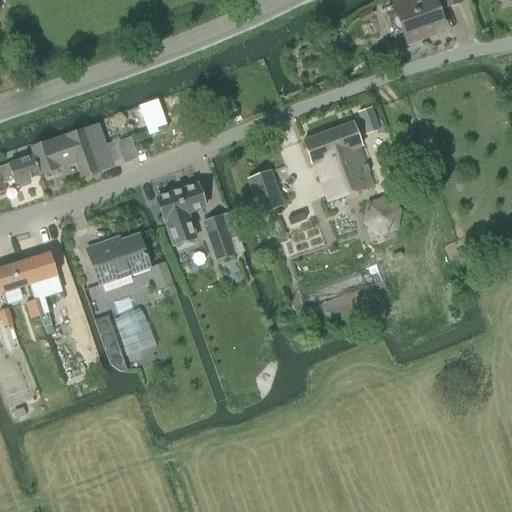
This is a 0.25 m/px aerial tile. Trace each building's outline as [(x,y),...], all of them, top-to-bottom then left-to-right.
[(394,20),(392,23),(392,27),(395,31),(398,33),(402,32),(404,32),(408,44),(424,38),(423,33),(444,26),(435,1),(435,0),(432,1),(424,4),(423,1),(422,0),(410,0),(408,1),(395,5),(399,17),(397,17),(394,20)] [(442,0),(443,1),(445,9),(459,4),(457,0),(442,0)] [(369,11),(358,17),(362,23),(372,17),(369,11)] [(153,109),(141,122),(150,130),(162,116),(153,109)] [(365,135),(378,130),(370,109),(357,114),(365,135)] [(327,203),(373,187),(358,149),(360,148),(351,124),(302,142),(311,166),(314,165),(327,203)] [(33,157),(40,177),(76,164),(81,178),(110,169),(97,127),(67,137),(47,144),(47,143),(29,149),(32,157),(33,157)] [(0,193),(5,192),(2,184),(12,181),(14,185),(18,185),(19,190),(28,187),(26,181),(40,177),(33,157),(32,157),(6,166),(7,167),(0,168),(0,193)] [(282,207),(269,173),(246,182),(259,215),(282,207)] [(203,209),(196,186),(155,200),(163,222),(172,247),(194,239),(186,215),(203,209)] [(380,240),(397,233),(399,213),(386,200),(368,207),(364,226),(380,240)] [(221,217),(201,223),(214,262),(233,255),(242,252),(228,214),(221,217)] [(118,238),(106,242),(84,250),(97,287),(148,269),(136,236),(119,242),(118,238)] [(21,263),(28,286),(56,278),(48,255),(21,263)] [(21,263),(0,269),(0,291),(1,294),(15,290),(16,296),(28,292),(26,287),(28,286),(21,263)] [(171,286),(163,264),(148,269),(156,292),(171,286)] [(33,302),(38,317),(47,314),(41,299),(33,302)] [(38,317),(33,302),(25,305),(31,320),(38,317)] [(12,325),(7,311),(0,313),(0,319),(4,328),(12,325)] [(111,332),(98,337),(109,365),(109,366),(119,374),(126,373),(111,332)] [(21,409),(12,412),(14,419),(23,416),(21,409)]
